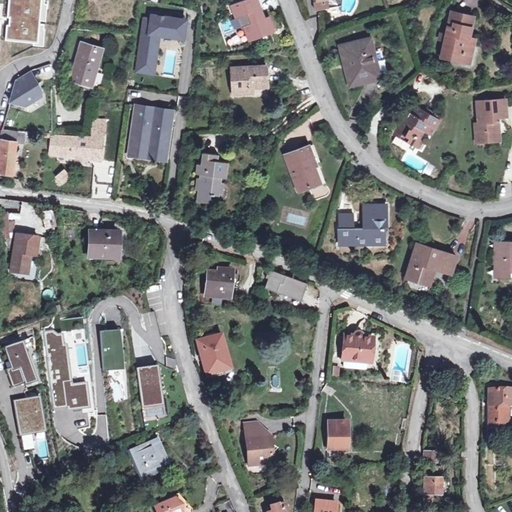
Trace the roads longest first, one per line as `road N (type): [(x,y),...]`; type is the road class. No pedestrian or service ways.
road 1 (residential): [(511,207),(466,210),(368,164),(346,141),(288,0)]
road 2 (residential): [(244,511),(177,331),(171,271),(180,226)]
road 3 (residential): [(331,284),(299,511)]
road 4 (residential): [(406,511),(436,334)]
road 5 (residential): [(166,222),(0,190)]
road 6 (residential): [(479,511),(468,347)]
road 7 (residential): [(331,284),(180,226)]
road 8 (residential): [(72,0),(60,47),(15,72),(0,121)]
road 9 (residential): [(181,101),(166,222)]
